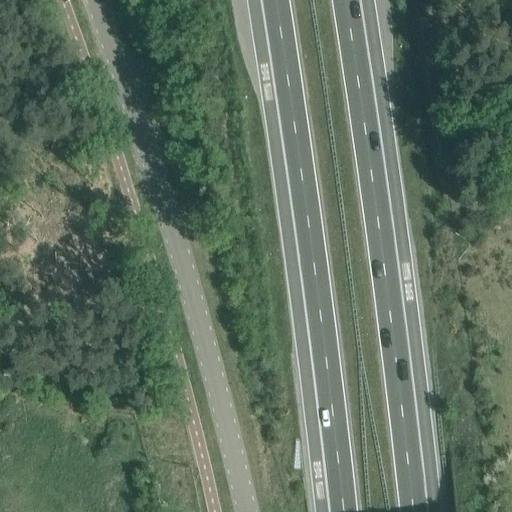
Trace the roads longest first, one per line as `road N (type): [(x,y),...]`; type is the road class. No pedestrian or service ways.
road 1 (tertiary): [(246,511),(186,280),(94,0)]
road 2 (trunk): [(274,0),(343,511)]
road 3 (trunk): [(414,511),(345,0)]
